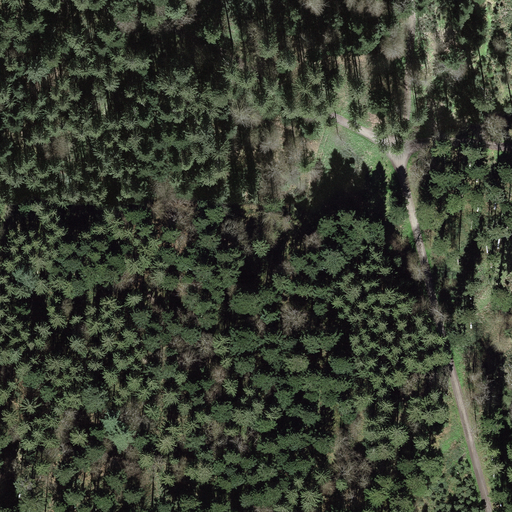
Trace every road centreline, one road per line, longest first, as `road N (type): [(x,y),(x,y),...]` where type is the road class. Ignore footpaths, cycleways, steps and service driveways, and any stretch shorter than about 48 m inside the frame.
road 1 (track): [(490,511),(405,211),(401,144),(412,0)]
road 2 (track): [(76,0),(176,33),(401,144),(511,148)]
